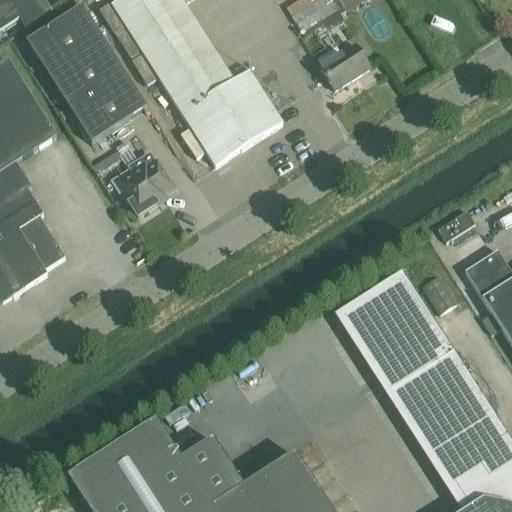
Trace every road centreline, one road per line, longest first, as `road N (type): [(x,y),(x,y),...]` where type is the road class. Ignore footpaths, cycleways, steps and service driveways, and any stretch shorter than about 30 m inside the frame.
road 1 (unclassified): [(0,386),(511,56)]
road 2 (unknown): [(382,511),(368,457),(313,385)]
